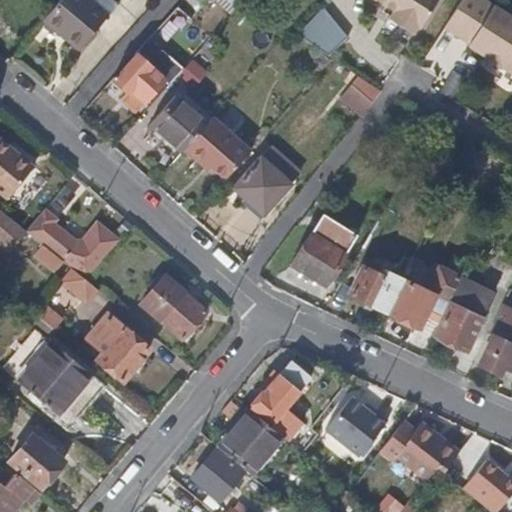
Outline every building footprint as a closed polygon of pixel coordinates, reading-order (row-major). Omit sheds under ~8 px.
[(60,0),(45,19),(46,20),(57,30),(81,49),(117,5),(109,0),(60,0)] [(220,0),(234,12),(245,0),(220,0)] [(376,0),(384,5),(380,10),(390,16),(388,19),(411,34),(417,27),(419,28),(436,0),(376,0)] [(511,16),(486,0),(460,0),(443,26),(468,42),(467,44),(485,56),(483,58),(498,68),(500,65),(511,73),(511,16)] [(149,39),(162,51),(190,20),(177,8),(149,39)] [(324,9),(303,29),(328,55),(349,35),(324,9)] [(51,31),(57,30),(46,20),(46,27),(51,31)] [(169,85),(183,69),(162,51),(149,39),(135,55),(137,56),(114,81),(126,92),(120,99),(125,103),(136,112),(164,80),(169,85)] [(331,59),(322,52),(314,61),(323,68),(331,59)] [(361,115),(370,103),(351,88),(342,100),(361,115)] [(182,152),(184,150),(207,123),(175,96),(151,124),(182,152)] [(396,98),(389,108),(430,132),(436,122),(415,109),(396,98)] [(471,129),(420,100),(415,109),(436,122),(466,139),(471,129)] [(224,180),(249,151),(212,118),(207,123),(184,150),(202,167),(206,163),(211,168),(224,180)] [(478,147),(467,140),(458,159),(469,165),(478,147)] [(0,191),(13,203),(40,170),(5,141),(0,147),(0,191)] [(264,211),(288,182),(259,157),(234,186),(264,211)] [(458,159),(453,170),(464,175),(469,165),(458,159)] [(206,163),(202,167),(208,171),(211,168),(206,163)] [(399,212),(389,206),(376,227),(387,234),(399,212)] [(0,244),(4,248),(22,227),(0,209),(0,244)] [(335,236),(342,227),(326,215),(319,225),(335,236)] [(349,250),(357,237),(342,227),(335,236),(319,225),(313,234),(335,248),(339,243),(349,250)] [(324,286),(349,250),(339,243),(335,248),(313,234),(293,264),(324,286)] [(389,315),(406,280),(402,279),(381,269),(378,274),(362,266),(347,295),(387,313),(389,315)] [(441,319),(460,279),(437,269),(426,290),(406,280),(389,315),(417,329),(426,312),(441,319)] [(86,304),(97,290),(86,281),(73,270),(61,285),(86,304)] [(158,295),(170,281),(162,274),(150,288),(158,295)] [(491,294),(460,279),(441,319),(434,336),(464,351),(491,294)] [(207,311),(170,281),(158,295),(150,288),(137,302),(159,321),(159,323),(182,342),(207,311)] [(37,315),(55,330),(69,312),(51,298),(37,315)] [(511,358),(511,311),(500,305),(486,334),(491,336),(477,365),(498,375),(501,369),(506,371),(511,358)] [(123,382),(149,350),(106,315),(86,339),(104,354),(98,361),(123,382)] [(71,427),(91,402),(78,392),(90,376),(51,343),(18,382),(71,427)] [(251,408),(271,424),(309,378),(289,361),(278,375),(274,371),(268,377),(273,381),(266,390),(261,386),(255,393),(260,397),(251,408)] [(103,387),(90,376),(78,392),(91,402),(103,387)] [(268,377),(261,386),(266,390),(273,381),(268,377)] [(345,394),(324,436),(365,456),(385,413),(345,394)] [(233,422),(242,410),(231,400),(221,411),(233,422)] [(250,409),(246,406),(242,410),(233,422),(215,443),(218,447),(250,409)] [(282,437),(250,409),(218,447),(232,458),(244,468),(251,474),(282,437)] [(440,473),(455,454),(419,425),(413,433),(401,424),(393,434),(397,438),(387,451),(395,457),(398,453),(429,477),(435,469),(440,473)] [(63,462),(31,436),(8,463),(41,490),(63,462)] [(282,437),(251,474),(254,476),(254,477),(286,440),(282,437)] [(228,462),(232,458),(218,447),(197,473),(209,484),(206,487),(220,499),(241,474),(228,462)] [(490,511),(498,511),(511,494),(511,475),(486,456),(460,489),(490,511)] [(209,484),(197,473),(194,477),(206,487),(209,484)] [(14,502),(27,487),(13,475),(1,489),(0,487),(0,511),(12,511),(18,505),(14,502)] [(270,490),(263,485),(258,493),(254,491),(249,498),(258,505),(270,490)] [(18,505),(30,490),(27,487),(14,502),(18,505)]
